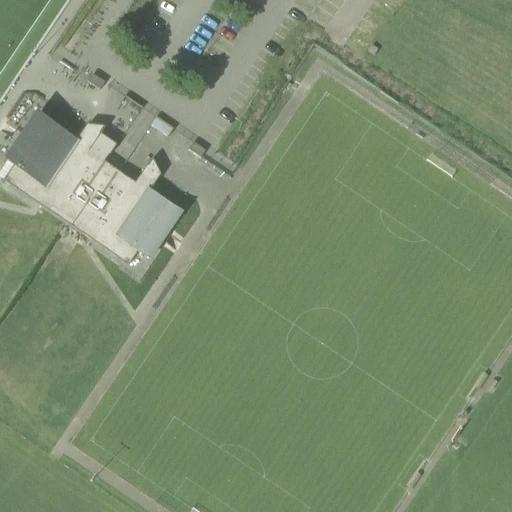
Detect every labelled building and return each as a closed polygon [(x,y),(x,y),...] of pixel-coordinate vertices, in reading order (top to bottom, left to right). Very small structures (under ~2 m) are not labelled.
[(87,83),(99,92),(104,84),(92,76),(87,83)] [(85,127),(74,144),(36,119),(6,164),(13,168),(3,183),(70,229),(111,169),(88,154),(104,130),(85,127)] [(171,130),(156,119),(151,126),(166,137),(171,130)] [(193,144),(188,151),(201,160),(205,153),(193,144)] [(144,257),(174,213),(148,195),(160,177),(150,161),(134,185),(111,169),(70,229),(127,268),(137,253),(144,257)]
